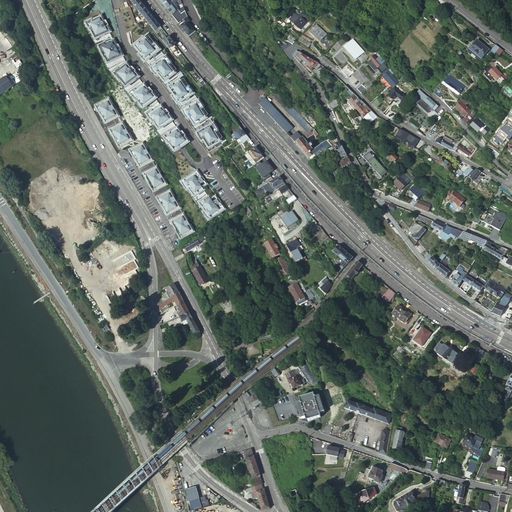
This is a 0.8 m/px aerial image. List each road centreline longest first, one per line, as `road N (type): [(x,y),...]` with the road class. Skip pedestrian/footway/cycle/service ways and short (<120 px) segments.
road 1 (residential): [(379,198),(316,80),(291,56),(294,45),(337,72),(378,113),(510,184)]
road 2 (residential): [(226,91),(228,112),(314,215),(424,310),(511,361)]
road 3 (primary): [(488,330),(364,237),(226,91)]
road 4 (residential): [(511,492),(308,431),(254,437)]
road 5 (primary): [(137,213),(30,0)]
road 6 (residential): [(117,0),(128,47),(216,175)]
road 7 (unclassified): [(0,200),(104,364)]
road 8 (primary): [(156,373),(163,410),(188,458),(254,511)]
road 9 (residential): [(379,198),(415,252),(495,317)]
road 10 (primary): [(215,348),(137,213)]
road 11 (unclassified): [(215,348),(304,322),(339,281)]
road 12 (residential): [(511,247),(379,198)]
road 13 (residential): [(510,184),(511,176),(424,86)]
road 14 (primary): [(226,91),(147,0)]
